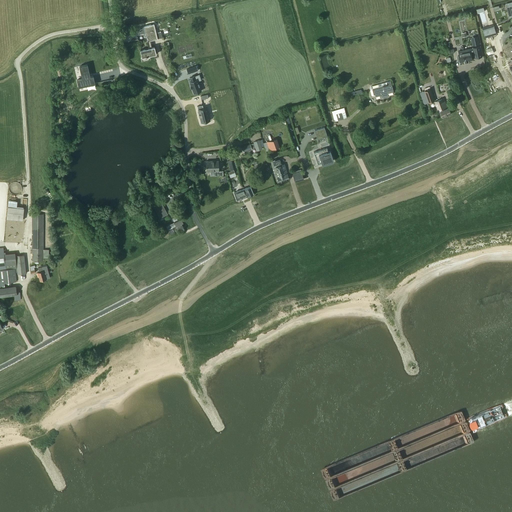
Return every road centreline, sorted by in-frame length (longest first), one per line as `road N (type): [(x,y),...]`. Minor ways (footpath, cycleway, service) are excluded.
road 1 (unclassified): [(215,254),(259,227),(420,165),(511,117)]
road 2 (unclassified): [(215,254),(194,214),(184,110),(170,90),(123,67),(111,22)]
road 3 (unclassified): [(0,369),(215,254)]
road 4 (unclassified): [(27,179),(16,62),(48,36),(111,22)]
